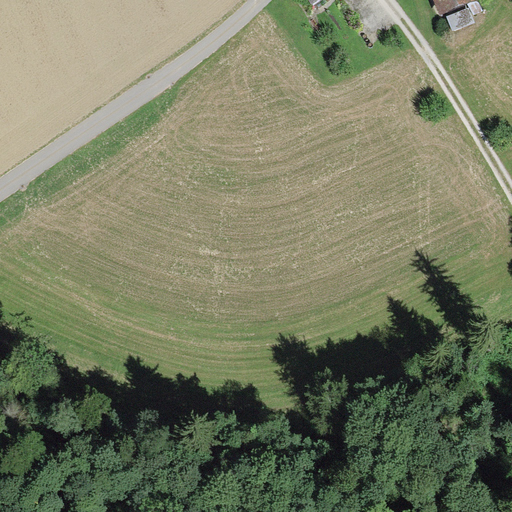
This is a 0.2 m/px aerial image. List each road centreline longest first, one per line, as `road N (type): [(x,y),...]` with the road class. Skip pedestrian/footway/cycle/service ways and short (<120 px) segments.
road 1 (residential): [(0,186),(255,0)]
road 2 (track): [(388,0),(511,197)]
